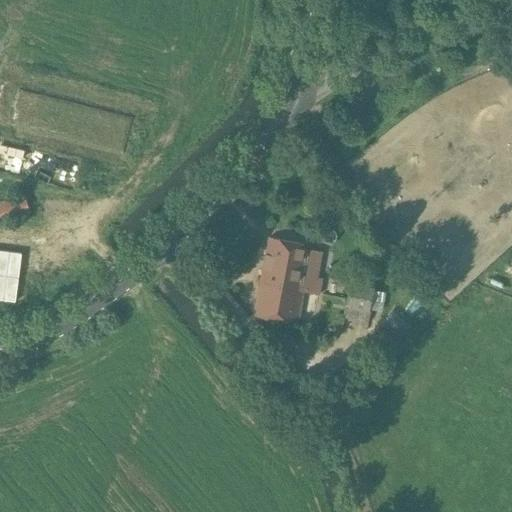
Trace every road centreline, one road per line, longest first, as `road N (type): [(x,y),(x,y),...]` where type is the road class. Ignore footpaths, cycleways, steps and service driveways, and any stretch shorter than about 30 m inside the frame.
road 1 (unclassified): [(0,352),(103,300),(300,94)]
road 2 (unclassified): [(511,6),(300,94)]
